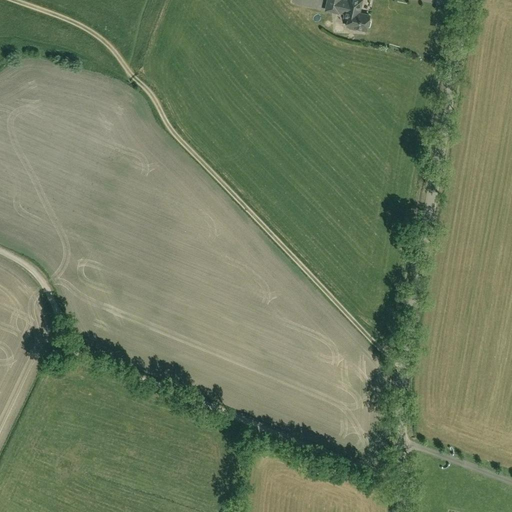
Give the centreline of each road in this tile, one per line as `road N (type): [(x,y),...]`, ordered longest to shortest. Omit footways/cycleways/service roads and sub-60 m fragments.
road 1 (unclassified): [(398,480),(402,357),(466,0)]
road 2 (unclassified): [(398,480),(78,349),(63,340),(31,269),(0,251)]
